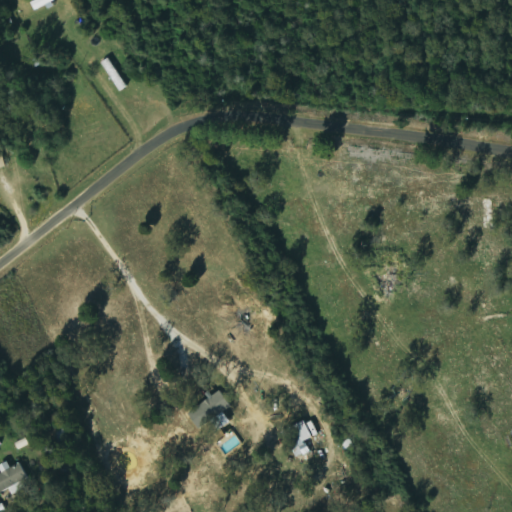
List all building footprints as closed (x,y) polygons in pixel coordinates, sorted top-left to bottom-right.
[(39,0),(33,3),(37,11),(57,2),(56,0),(39,0)] [(104,62),(120,93),(128,89),(111,58),(104,62)] [(214,398),(191,414),(202,430),(235,407),(224,391),(214,398)] [(293,452),(310,446),(307,441),(315,438),(309,422),(285,431),(293,452)] [(4,474),(0,475),(0,493),(30,478),(23,463),(13,468),(10,462),(1,467),(4,474)]
